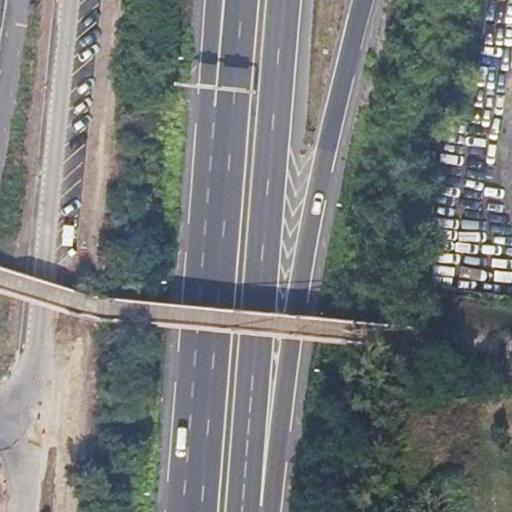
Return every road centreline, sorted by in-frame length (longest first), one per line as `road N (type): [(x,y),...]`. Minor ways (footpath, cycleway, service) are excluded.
road 1 (motorway): [(248,511),(365,0)]
road 2 (motorway): [(248,511),(284,0)]
road 3 (residential): [(30,451),(74,0)]
road 4 (motorway): [(223,111),(194,511)]
